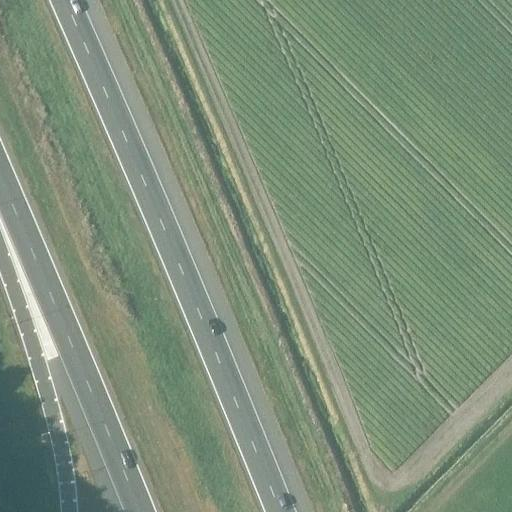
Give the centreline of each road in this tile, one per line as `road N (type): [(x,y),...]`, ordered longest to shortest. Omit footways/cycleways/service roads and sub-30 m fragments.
road 1 (motorway): [(279,511),(63,0)]
road 2 (motorway): [(0,180),(139,511)]
road 3 (motorway): [(0,254),(48,397),(68,511)]
